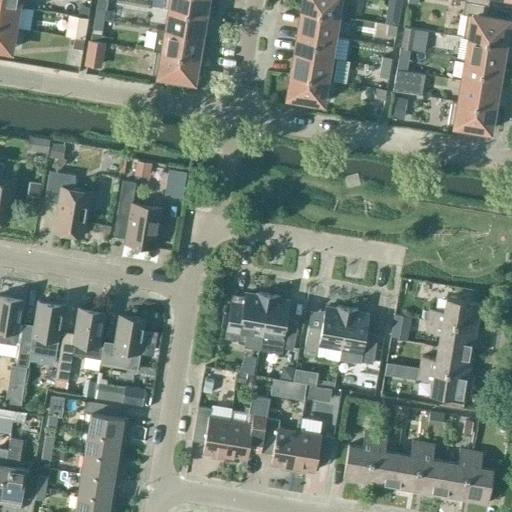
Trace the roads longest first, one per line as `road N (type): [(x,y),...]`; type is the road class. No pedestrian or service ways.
road 1 (residential): [(233,116),(511,160)]
road 2 (residential): [(189,290),(197,238),(214,225),(398,257)]
road 3 (residential): [(0,77),(233,116)]
road 4 (residential): [(157,488),(189,290)]
road 5 (residential): [(189,290),(0,255)]
road 6 (residential): [(157,488),(292,511)]
